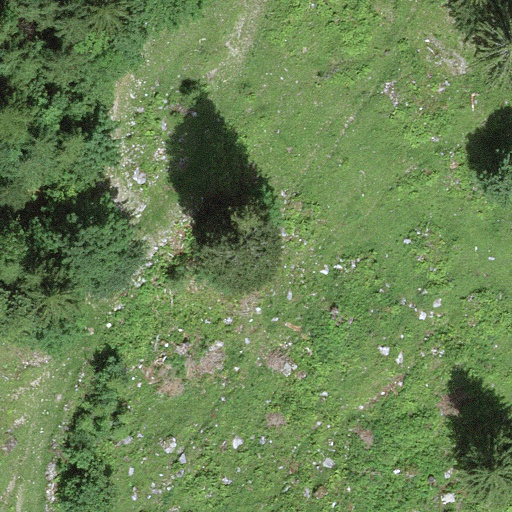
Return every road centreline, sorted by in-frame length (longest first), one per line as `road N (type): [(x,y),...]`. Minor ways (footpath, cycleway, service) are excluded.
road 1 (track): [(116,275),(230,87),(266,0)]
road 2 (track): [(21,511),(46,395),(116,275)]
